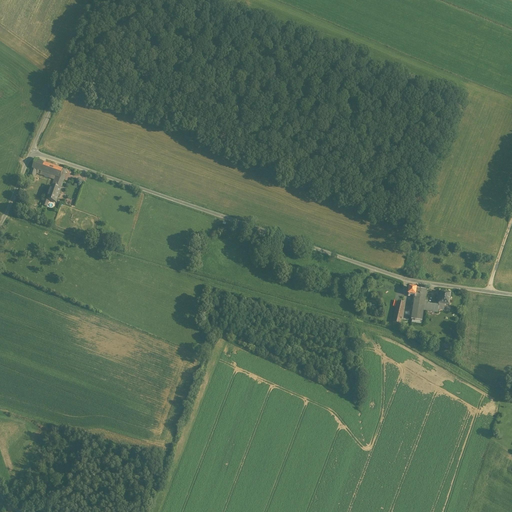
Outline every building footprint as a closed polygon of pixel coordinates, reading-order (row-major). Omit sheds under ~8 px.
[(63,170),(35,160),(32,169),(37,171),(52,176),(56,177),(60,178),(63,170)] [(36,174),(37,171),(32,169),(28,179),(34,181),(36,174)] [(37,171),(36,174),(51,179),(52,176),(37,171)] [(60,188),(61,189),(64,180),(60,178),(56,177),(53,187),(60,190),(60,188)] [(60,190),(53,187),(52,187),(51,190),(48,197),(47,199),(47,200),(49,201),(56,203),(57,200),(59,193),(60,193),(61,190),(60,190)] [(415,296),(416,289),(409,288),(408,295),(408,297),(410,297),(410,295),(415,296)] [(412,320),(422,322),(423,311),(427,311),(428,304),(428,302),(425,302),(426,291),(416,289),(415,296),(411,320),(412,320)] [(439,304),(443,305),(449,305),(450,294),(440,293),(439,304)] [(405,304),(398,302),(392,323),(400,325),(405,304)] [(428,304),(427,311),(438,313),(438,310),(438,306),(428,304)]
